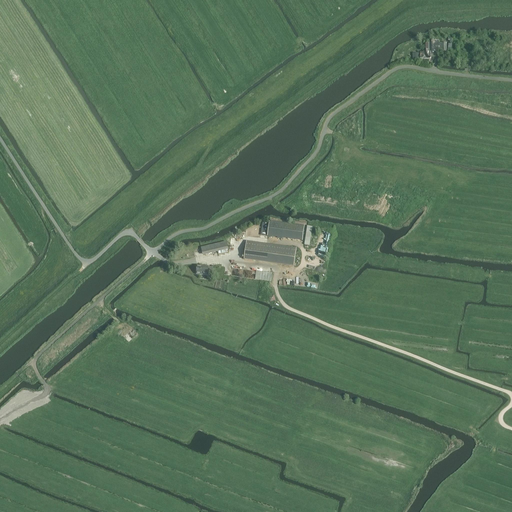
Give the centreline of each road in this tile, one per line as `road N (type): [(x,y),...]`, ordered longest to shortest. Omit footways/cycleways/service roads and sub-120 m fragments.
road 1 (track): [(152,252),(172,263),(204,258),(278,267),(277,294),(293,310),(511,394)]
road 2 (track): [(0,417),(34,402),(120,329),(99,301)]
